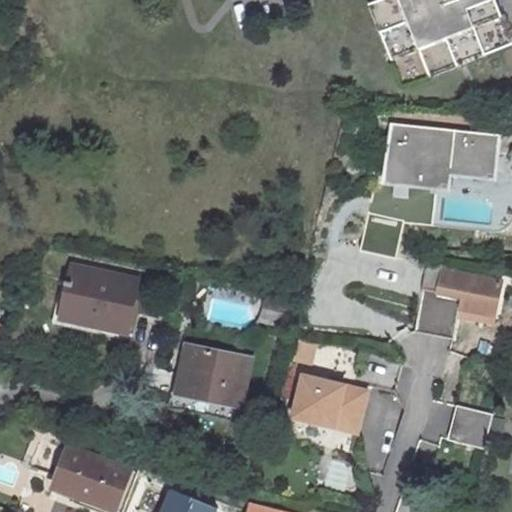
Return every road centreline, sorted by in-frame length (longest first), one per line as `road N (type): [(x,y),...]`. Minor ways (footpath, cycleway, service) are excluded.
road 1 (unknown): [(162,406),(5,393),(0,402)]
road 2 (residential): [(379,511),(424,379)]
